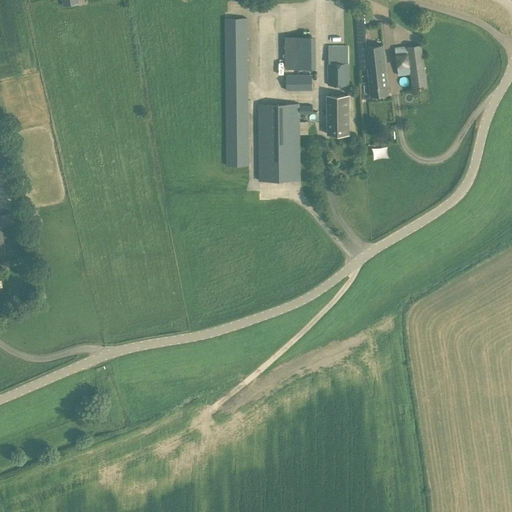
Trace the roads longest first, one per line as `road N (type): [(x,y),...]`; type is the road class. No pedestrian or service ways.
road 1 (unclassified): [(0,398),(126,348),(233,326),(312,293),(457,195),(511,68)]
road 2 (track): [(354,264),(345,290),(204,415)]
